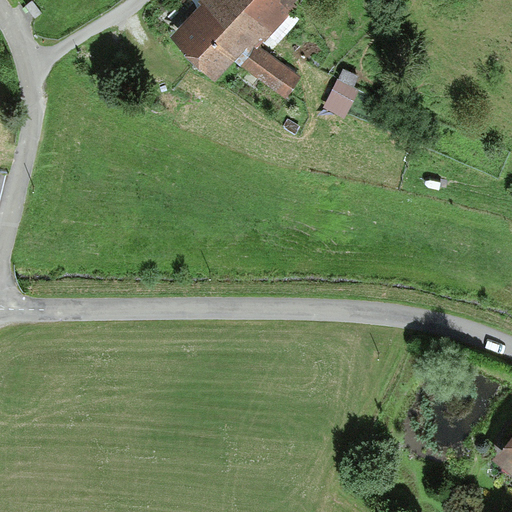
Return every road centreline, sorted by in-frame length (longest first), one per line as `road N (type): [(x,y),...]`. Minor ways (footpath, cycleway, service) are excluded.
road 1 (unclassified): [(511,353),(451,327),(385,315),(0,309)]
road 2 (track): [(0,263),(31,127),(32,66)]
road 3 (track): [(32,66),(137,0)]
